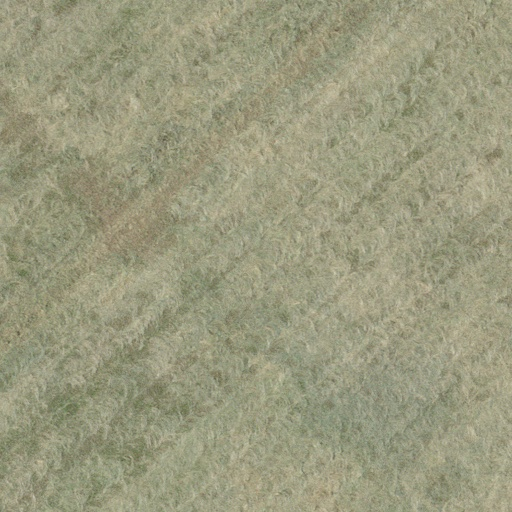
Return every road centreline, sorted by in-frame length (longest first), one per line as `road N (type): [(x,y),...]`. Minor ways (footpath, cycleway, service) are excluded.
road 1 (track): [(367,0),(0,347)]
road 2 (track): [(130,224),(0,86)]
